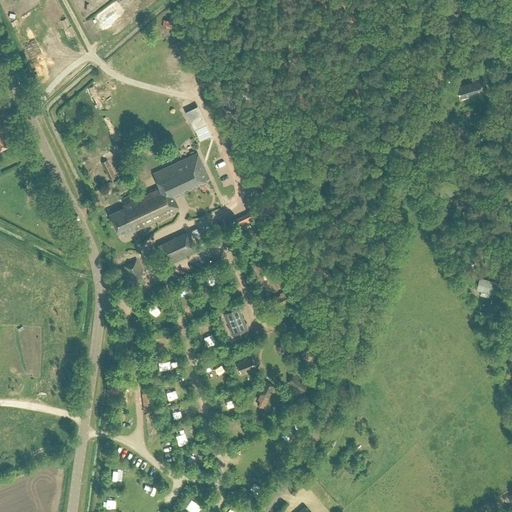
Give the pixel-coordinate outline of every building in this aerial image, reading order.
[(457,87),(458,92),(457,92),(458,93),(459,93),(460,97),(482,90),(485,87),(484,82),(479,80),(465,85),(457,87)] [(207,98),(203,100),(216,126),(223,123),(210,96),(207,98)] [(186,113),(200,141),(210,135),(197,107),(186,113)] [(0,148),(12,143),(6,131),(9,130),(1,113),(0,112),(0,148)] [(123,231),(125,235),(178,210),(171,194),(209,177),(197,152),(153,172),(159,185),(145,192),(146,194),(141,197),(139,195),(122,203),(124,207),(109,214),(118,233),(123,231)] [(107,159),(100,162),(108,179),(115,176),(107,159)] [(126,185),(132,182),(129,174),(123,177),(126,185)] [(457,198),(461,187),(444,181),(440,191),(457,198)] [(261,222),(255,232),(263,237),(269,227),(261,222)] [(197,228),(192,230),(197,241),(202,239),(197,228)] [(157,247),(165,265),(197,250),(192,239),(189,240),(186,233),(157,247)] [(142,271),(136,259),(123,265),(133,285),(144,280),(140,272),(142,271)] [(496,294),(499,283),(484,279),(479,278),(476,290),(481,291),(481,290),(496,294)] [(276,310),(292,303),(287,290),(279,293),(280,294),(275,296),(275,295),(271,297),(276,310)] [(239,307),(224,313),(232,333),(247,328),(239,307)] [(59,337),(67,337),(68,320),(59,319),(59,337)] [(300,319),(289,323),(293,331),(304,326),(300,319)] [(309,343),(299,348),(303,356),(313,351),(309,343)] [(161,359),(160,369),(171,369),(172,359),(161,359)] [(223,372),(221,362),(212,363),(214,374),(223,372)] [(251,362),(239,366),(242,375),(254,371),(251,362)] [(294,376),(288,383),(298,390),(303,383),(294,376)] [(267,383),(261,393),(269,397),(269,398),(275,387),(267,383)] [(174,398),(183,395),(181,388),(172,392),(174,398)] [(263,408),(269,397),(261,393),(260,392),(257,399),(260,400),(257,405),(263,408)] [(226,400),(230,411),(241,407),(237,396),(226,400)] [(182,402),(183,409),(193,409),(193,401),(182,402)] [(185,434),(196,431),(193,421),(182,424),(185,434)] [(244,421),(234,425),(239,435),(248,431),(244,421)] [(199,460),(202,465),(210,461),(207,455),(199,460)] [(113,476),(122,479),(125,469),(115,467),(113,476)] [(192,497),(188,504),(201,511),(205,505),(192,497)]
